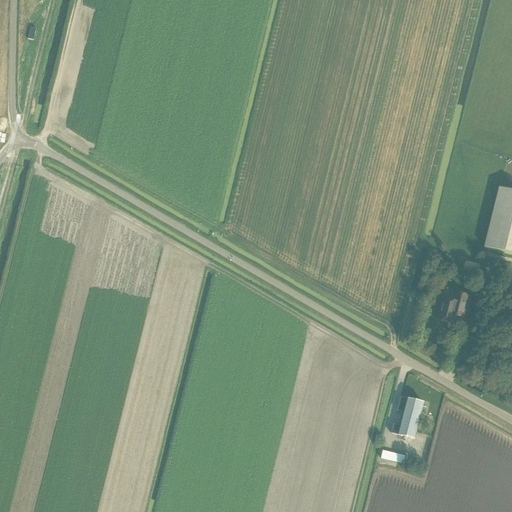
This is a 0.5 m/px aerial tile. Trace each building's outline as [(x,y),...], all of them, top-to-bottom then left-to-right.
[(34,41),(36,29),(31,28),(28,39),(34,41)] [(511,191),(499,189),(484,249),(511,255),(511,191)] [(480,265),(465,262),(463,269),(478,272),(480,265)] [(443,300),(438,321),(454,325),(457,311),(464,313),(463,318),(469,297),(456,294),(454,303),(443,300)] [(424,404),(401,399),(398,412),(404,414),(400,430),(394,428),(392,434),(415,440),(424,404)] [(383,451),(381,459),(403,464),(405,456),(383,451)]
